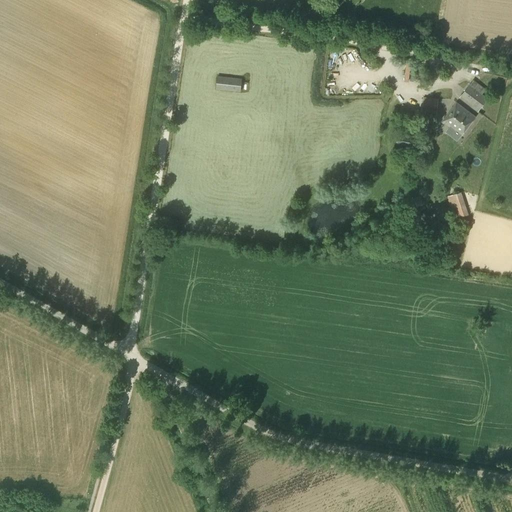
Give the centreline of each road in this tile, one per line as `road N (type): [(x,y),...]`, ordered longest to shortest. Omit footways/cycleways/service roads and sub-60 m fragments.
road 1 (unclassified): [(128,355),(300,444),(511,480)]
road 2 (track): [(184,0),(128,355)]
road 3 (unknown): [(181,15),(456,67)]
road 4 (track): [(96,511),(137,360)]
road 5 (track): [(159,372),(210,511)]
road 6 (unclassified): [(128,355),(0,283)]
